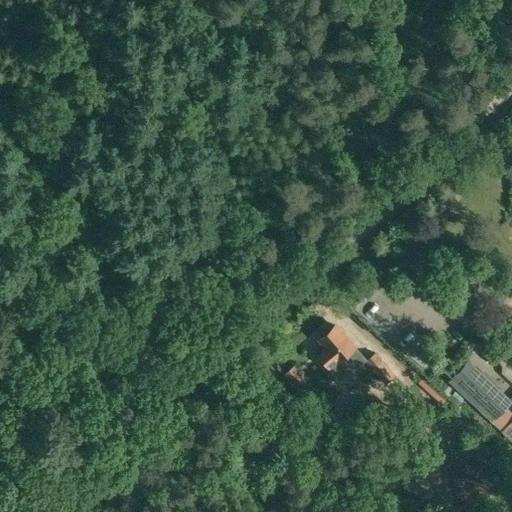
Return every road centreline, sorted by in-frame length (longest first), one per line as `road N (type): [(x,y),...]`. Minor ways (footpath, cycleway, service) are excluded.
road 1 (unclassified): [(54,511),(511,100)]
road 2 (track): [(0,503),(91,415),(87,401),(13,326)]
